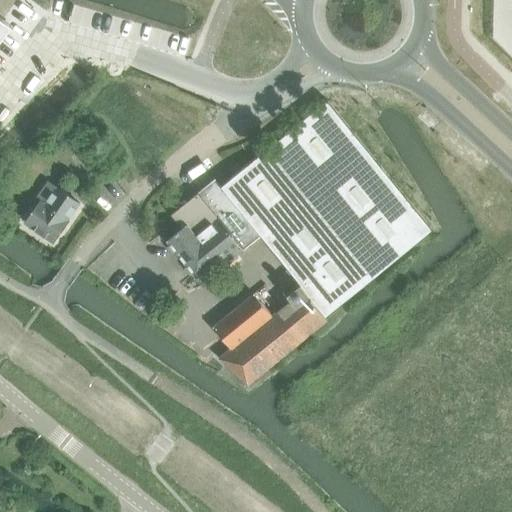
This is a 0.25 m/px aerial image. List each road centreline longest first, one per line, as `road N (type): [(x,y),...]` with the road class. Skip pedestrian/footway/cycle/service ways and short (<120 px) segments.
road 1 (unclassified): [(0,98),(72,31),(256,110)]
road 2 (unclassified): [(46,301),(134,199),(256,110)]
road 3 (unclassified): [(0,388),(152,511)]
road 4 (tertiary): [(393,66),(511,173)]
road 5 (tertiary): [(511,133),(418,39)]
road 6 (unclassified): [(149,378),(46,301)]
